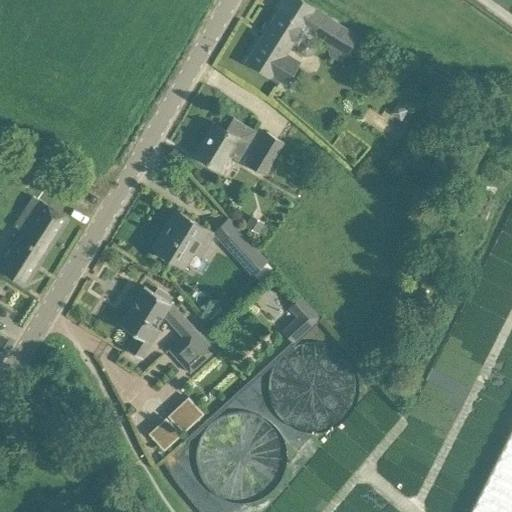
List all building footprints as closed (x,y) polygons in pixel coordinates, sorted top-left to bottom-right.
[(280,9),(247,60),(287,85),(298,68),(284,60),(293,46),(297,49),(299,55),(305,59),(313,58),(317,51),(315,44),(308,39),(303,41),(308,33),(327,45),(330,56),(342,64),(359,37),(301,0),(300,0),(291,16),(280,9)] [(227,153),(238,159),(255,131),(233,117),(225,129),(215,123),(196,155),(218,168),(227,153)] [(265,131),(245,164),(264,175),(283,143),(265,131)] [(7,149),(0,159),(21,172),(27,162),(7,149)] [(23,232),(0,267),(0,268),(8,273),(25,284),(68,218),(51,207),(34,195),(14,226),(23,232)] [(153,247),(183,266),(198,241),(205,245),(213,232),(176,209),(153,247)] [(265,260),(242,236),(228,220),(215,233),(252,273),(265,260)] [(144,285),(120,324),(135,333),(126,348),(142,358),(154,338),(149,335),(163,313),(176,327),(185,318),(171,302),(164,298),(167,294),(154,286),(151,290),(144,285)] [(292,341),(318,317),(299,297),(288,307),(296,316),(282,330),(292,341)] [(184,336),(170,349),(190,371),(214,350),(193,328),(184,336)] [(511,511),(511,430),(470,511),(511,511)]
